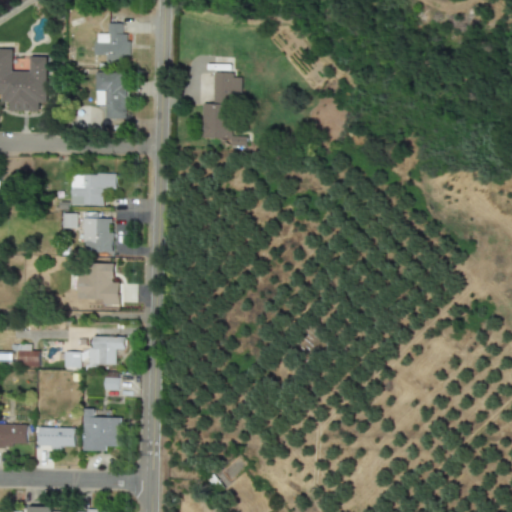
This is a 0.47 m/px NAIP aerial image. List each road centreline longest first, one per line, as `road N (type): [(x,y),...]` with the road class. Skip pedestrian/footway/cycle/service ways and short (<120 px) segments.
road 1 (tertiary): [(151,511),(163,0)]
road 2 (residential): [(0,142),(159,146)]
road 3 (residential): [(0,479),(152,483)]
